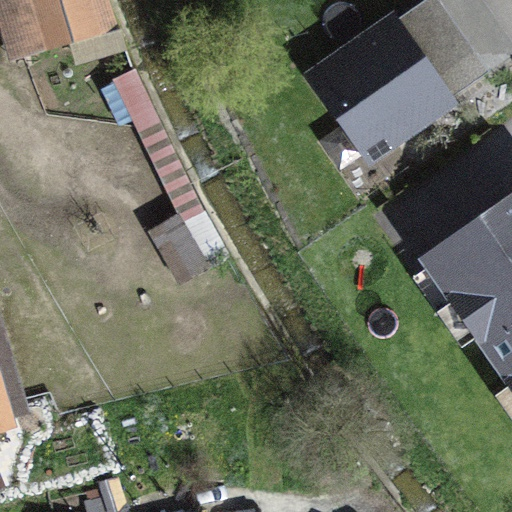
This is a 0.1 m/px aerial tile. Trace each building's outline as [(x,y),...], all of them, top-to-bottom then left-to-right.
[(0,0),(0,12),(11,49),(89,25),(81,0),(0,0)] [(370,151),(444,100),(393,26),(318,77),(370,151)] [(121,74),(173,194),(192,185),(140,65),(121,74)] [(511,206),(433,262),(459,299),(467,294),(488,325),(481,330),(511,374),(511,206)] [(0,414),(26,407),(0,319),(0,414)]
